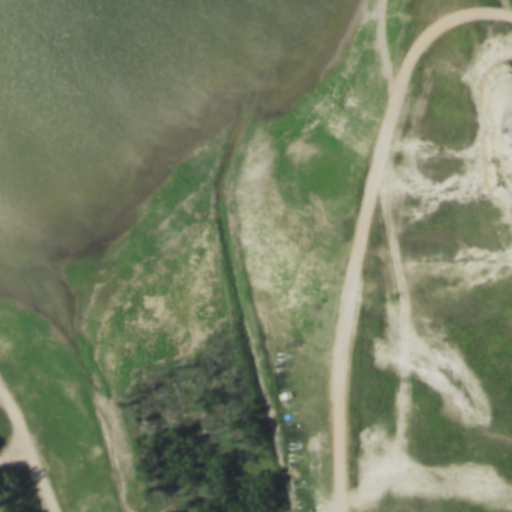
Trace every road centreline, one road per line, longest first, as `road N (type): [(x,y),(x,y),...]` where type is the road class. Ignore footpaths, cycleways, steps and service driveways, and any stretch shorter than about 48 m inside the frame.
road 1 (residential): [(511,20),(454,26),(422,50),(408,77),(345,348),(344,511),(34,453),(0,385)]
road 2 (track): [(422,50),(83,81),(0,97)]
